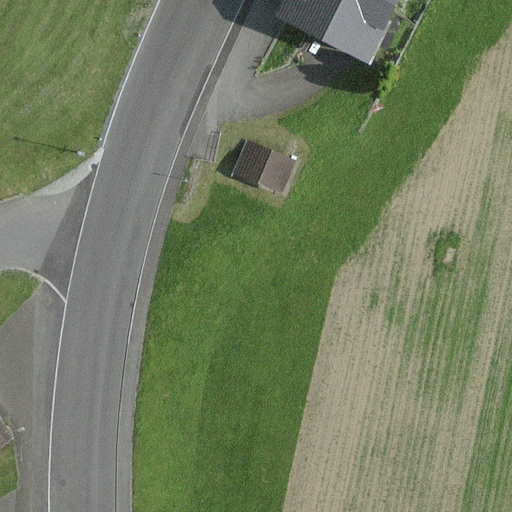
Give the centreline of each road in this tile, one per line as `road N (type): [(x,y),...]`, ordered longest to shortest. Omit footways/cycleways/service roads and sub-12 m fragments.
road 1 (primary): [(84,511),(85,416),(119,205)]
road 2 (primary): [(119,205),(205,0)]
road 3 (residential): [(119,205),(0,240)]
